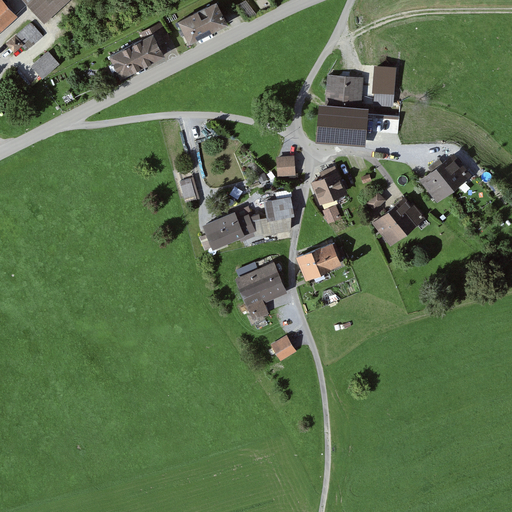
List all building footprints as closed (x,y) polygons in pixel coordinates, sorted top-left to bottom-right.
[(0,0),(0,33),(18,18),(2,0),(0,0)] [(22,0),(44,24),(71,0),(22,0)] [(249,0),(239,4),(243,18),(255,14),(250,0),(249,0)] [(178,23),(189,46),(229,27),(217,3),(178,23)] [(22,47),(26,51),(43,37),(32,24),(30,23),(16,35),(24,45),(22,47)] [(16,35),(6,44),(14,54),(22,47),(24,45),(16,35)] [(157,35),(114,55),(123,76),(167,57),(157,35)] [(31,67),(43,80),(60,65),(48,51),(31,67)] [(372,93),(375,93),(374,106),(394,107),(397,68),(374,66),(372,93)] [(368,109),(362,109),(364,78),(328,75),(325,106),(319,106),(316,144),(366,148),(368,109)] [(475,176),(458,154),(422,179),(439,202),(475,176)] [(297,156),(280,157),(281,176),(298,175),(297,156)] [(341,172),(315,182),(323,204),(349,194),(341,172)] [(192,178),(181,181),(185,200),(197,197),(192,178)] [(380,193),(369,202),(375,210),(386,201),(380,193)] [(212,232),(202,237),(206,250),(216,246),(218,249),(230,244),(229,241),(244,235),(246,240),(256,236),(267,235),(270,241),(286,239),(284,232),(292,231),(291,215),(297,215),(294,197),(269,202),(271,217),(253,219),(251,214),(242,218),(239,212),(210,223),(212,232)] [(425,220),(408,198),(376,223),(393,245),(425,220)] [(337,206),(325,211),(329,223),(342,219),(337,206)] [(336,242),(301,256),(310,279),(345,265),(336,242)] [(277,261),(239,277),(254,312),(258,310),(261,317),(272,312),(267,300),(289,290),(277,261)] [(289,336),(274,344),(283,360),(298,351),(289,336)]
